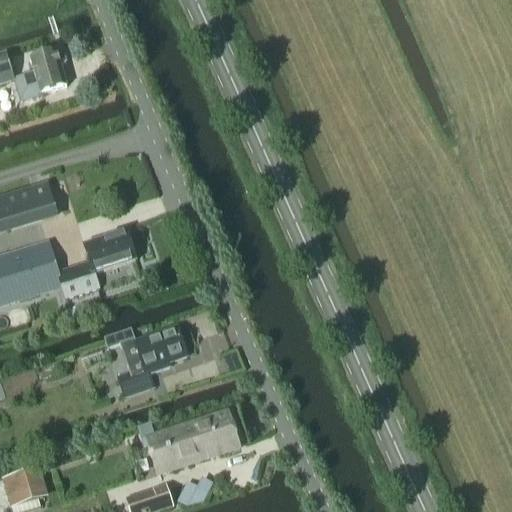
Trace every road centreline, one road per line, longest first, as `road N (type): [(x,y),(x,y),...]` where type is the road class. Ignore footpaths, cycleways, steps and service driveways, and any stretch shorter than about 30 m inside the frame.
road 1 (residential): [(325,511),(96,0)]
road 2 (secondary): [(424,511),(196,0)]
